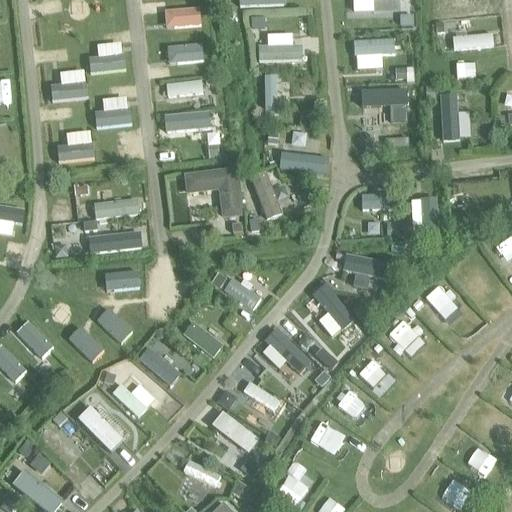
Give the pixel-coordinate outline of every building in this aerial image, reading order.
[(243,0),(243,9),(288,8),(287,0),(243,0)] [(453,20),(491,14),(489,2),(451,7),(453,20)] [(200,14),(174,16),(175,32),(201,30),(200,14)] [(265,21),(252,22),(252,32),(266,32),(265,21)] [(444,26),(437,27),(438,36),(445,35),(444,26)] [(295,46),(294,36),(269,36),(269,47),(259,47),(260,63),(304,62),(304,46),(295,46)] [(454,51),(495,49),(494,36),(454,37),(454,51)] [(354,42),(355,58),(397,56),(397,40),(354,42)] [(202,48),(176,51),(178,67),(203,65),(202,48)] [(124,58),(89,62),(90,78),(126,74),(124,58)] [(407,73),(398,73),(398,83),(407,83),(407,73)] [(281,77),(266,76),(265,115),(280,116),(281,77)] [(169,99),(206,96),(205,82),(168,85),(169,99)] [(86,86),(51,90),(52,105),(88,102),(86,86)] [(437,91),(427,91),(427,105),(438,104),(437,91)] [(409,110),(409,95),(368,96),(369,111),(409,110)] [(459,102),(445,103),(447,147),(462,147),(459,102)] [(130,113),(95,116),(96,132),(132,129),(130,113)] [(212,114),(165,115),(166,133),(212,132),(212,114)] [(302,120),(301,129),(313,130),(314,121),(302,120)] [(506,121),(495,121),(495,130),(506,130),(506,121)] [(295,147),(309,148),(310,134),(296,133),(295,147)] [(269,137),(268,147),(278,147),(278,138),(269,137)] [(93,147),(57,151),(59,166),(94,163),(93,147)] [(218,149),(209,150),(210,162),(219,161),(218,149)] [(322,174),(323,157),(284,155),(283,172),(322,174)] [(236,167),(185,177),(189,197),(219,192),(224,221),(245,217),(236,167)] [(268,174),(252,181),(269,221),(285,214),(268,174)] [(476,183),(481,220),(493,218),(488,181),(476,183)] [(87,190),(75,191),(76,200),(88,199),(87,190)] [(395,212),(396,196),(363,195),(362,211),(395,212)] [(93,206),(96,223),(141,215),(139,198),(93,206)] [(439,239),(439,199),(422,199),(422,239),(439,239)] [(0,210),(0,224),(22,228),(24,214),(0,210)] [(463,216),(452,218),(454,229),(465,228),(463,216)] [(258,222),(249,223),(250,236),(259,235),(258,222)] [(96,225),(83,227),(84,236),(97,234),(96,225)] [(241,227),(232,228),(233,237),(242,236),(241,227)] [(398,227),(387,227),(387,240),(398,240),(398,227)] [(143,232),(89,240),(92,258),(146,250),(143,232)] [(70,237),(53,240),(57,260),(73,257),(70,237)] [(511,265),(511,243),(503,248),(511,265)] [(392,245),(391,255),(403,256),(404,246),(392,245)] [(387,279),(389,263),(347,256),(344,272),(387,279)] [(477,263),(463,273),(473,287),(487,277),(477,263)] [(138,275),(104,279),(106,295),(139,292),(138,275)] [(219,277),(211,287),(219,293),(227,283),(219,277)] [(225,291),(253,314),(263,302),(235,279),(225,291)] [(423,301),(440,327),(468,309),(457,292),(448,298),(443,289),(423,301)] [(320,304),(345,344),(358,335),(333,296),(320,304)] [(203,303),(203,311),(214,311),(214,303),(203,303)] [(363,308),(353,314),(360,324),(370,318),(363,308)] [(108,313),(97,325),(121,348),(132,335),(108,313)] [(430,344),(410,321),(393,336),(413,358),(430,344)] [(18,335),(44,361),(56,348),(30,322),(18,335)] [(183,336),(215,360),(225,347),(193,323),(183,336)] [(80,331),(68,344),(93,366),(104,354),(80,331)] [(166,333),(155,334),(156,341),(167,341),(166,333)] [(277,342),(261,362),(296,392),(313,372),(277,342)] [(0,366),(15,385),(28,374),(5,346),(0,349),(0,366)] [(152,347),(141,359),(171,388),(182,376),(152,347)] [(366,377),(383,386),(392,370),(375,360),(366,377)] [(324,376),(315,386),(322,392),(331,382),(324,376)] [(107,377),(104,386),(113,389),(116,380),(107,377)] [(251,383),(244,394),(276,415),(283,404),(251,383)] [(235,385),(222,397),(236,413),(249,401),(235,385)] [(116,396),(140,418),(148,409),(124,387),(116,396)] [(336,409),(354,421),(366,402),(348,390),(336,409)] [(106,446),(117,438),(95,408),(84,415),(106,446)] [(62,416),(54,424),(60,430),(68,422),(62,416)] [(216,430),(245,450),(253,439),(223,419),(216,430)] [(51,429),(42,439),(71,467),(80,458),(51,429)] [(269,437),(264,445),(275,451),(279,444),(269,437)] [(29,444),(19,455),(27,461),(36,450),(29,444)] [(480,472),(487,459),(476,454),(470,467),(480,472)] [(40,455),(31,466),(43,476),(52,465),(40,455)] [(488,480),(499,461),(491,456),(480,475),(488,480)] [(189,463),(184,475),(220,489),(224,477),(189,463)] [(26,471),(14,486),(45,511),(56,511),(64,503),(26,471)] [(298,483),(280,483),(280,500),(298,500),(298,483)] [(466,483),(452,500),(466,511),(480,495),(466,483)] [(237,486),(231,497),(242,503),(246,496),(245,490),(237,486)]
